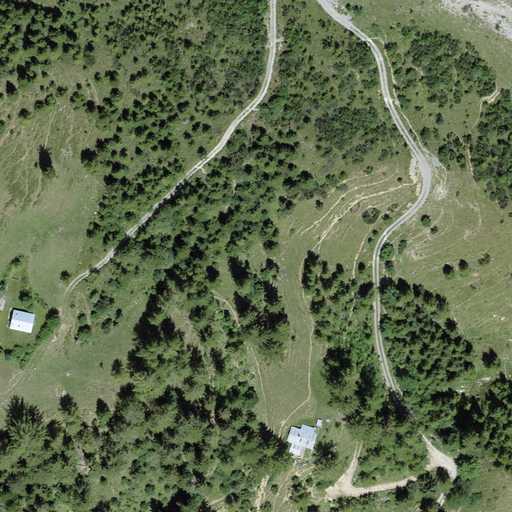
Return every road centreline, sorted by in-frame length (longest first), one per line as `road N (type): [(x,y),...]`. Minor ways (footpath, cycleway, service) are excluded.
road 1 (track): [(436,511),(451,475),(385,380),(374,267),(380,243),(424,196),(426,177),(391,114),(375,51),(317,0)]
road 2 (track): [(271,0),(260,98),(218,150),(94,270),(70,283),(42,333)]
road 3 (track): [(447,463),(347,494),(340,483),(356,447)]
